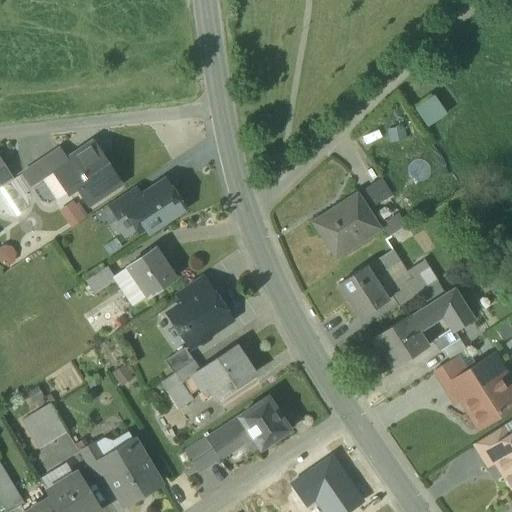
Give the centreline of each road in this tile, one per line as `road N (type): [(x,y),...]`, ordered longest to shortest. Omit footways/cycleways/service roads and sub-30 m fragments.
road 1 (tertiary): [(351,418),(290,323),(244,220),(218,114),(203,0)]
road 2 (track): [(0,142),(218,114)]
road 3 (residential): [(210,511),(351,418)]
